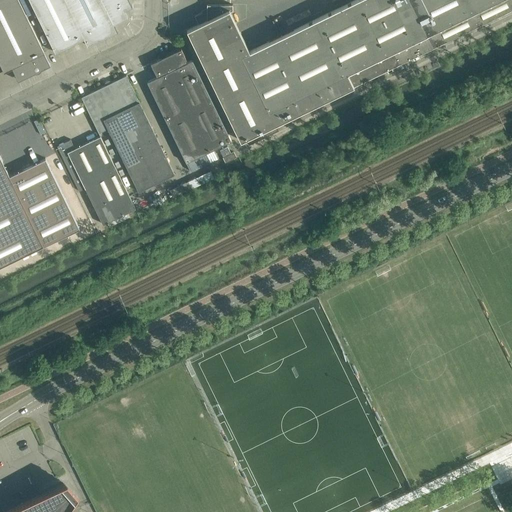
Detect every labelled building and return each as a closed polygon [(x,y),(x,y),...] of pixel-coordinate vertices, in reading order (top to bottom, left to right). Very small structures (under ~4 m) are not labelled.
[(17,80),(50,64),(44,52),(18,0),(0,0),(0,61),(4,71),(11,68),(17,80)] [(29,0),(55,52),(84,38),(87,45),(117,31),(113,24),(128,17),(124,10),(131,6),(128,0),(29,0)] [(208,9),(195,15),(199,23),(187,29),(240,140),(246,137),(249,143),(277,130),(274,124),(380,73),(511,8),(511,0),(353,0),(249,50),(230,11),(233,10),(233,4),(207,4),(208,9)] [(213,149),(231,140),(192,59),(187,61),(181,48),(150,63),(157,76),(147,81),(190,171),(217,158),(213,149)] [(126,75),(81,97),(99,133),(108,128),(139,191),(174,174),(126,75)] [(70,139),(57,145),(79,191),(85,188),(101,221),(103,224),(106,222),(108,226),(130,216),(128,211),(135,208),(100,136),(75,148),(70,139)] [(219,150),(223,157),(230,153),(227,147),(219,150)] [(230,153),(223,157),(225,162),(236,157),(234,151),(230,153)] [(0,266),(44,245),(80,228),(46,158),(10,175),(0,154),(0,266)] [(63,483),(2,511),(65,511),(73,502),(76,497),(77,495),(79,493),(74,488),(67,480),(63,483)]
